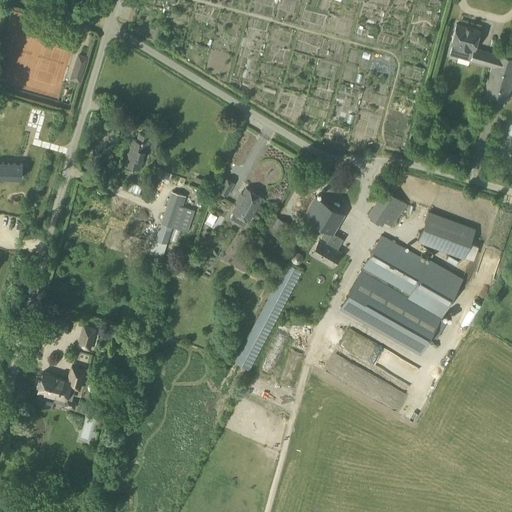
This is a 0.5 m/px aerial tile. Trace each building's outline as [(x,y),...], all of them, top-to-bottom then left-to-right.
[(450,54),(471,60),(492,67),(484,95),(506,102),(511,82),(511,57),(496,53),(496,54),(475,48),(480,31),(457,24),(451,45),(452,45),(450,54)] [(71,79),(80,81),(84,65),(87,57),(78,54),(76,63),(71,79)] [(123,117),(126,111),(120,107),(117,114),(123,117)] [(511,126),(503,158),(511,160),(511,126)] [(125,165),(139,169),(146,145),(149,145),(151,138),(139,134),(137,141),(132,140),(125,165)] [(153,138),(150,148),(159,151),(162,140),(153,138)] [(0,179),(4,179),(4,178),(22,178),(22,164),(0,163),(0,179)] [(226,177),(224,176),(216,189),(226,195),(234,182),(231,180),(231,179),(226,177)] [(229,218),(244,226),(247,220),(248,220),(262,196),(245,187),(231,210),(233,211),(229,218)] [(385,189),(367,215),(381,224),(383,221),(391,226),(406,204),(385,189)] [(161,222),(173,227),(186,231),(193,210),(181,206),(184,195),(171,191),(161,222)] [(315,196),(303,217),(326,230),(320,240),(327,245),(330,239),(331,238),(334,233),(345,214),(315,196)] [(418,241),(465,258),(476,228),(429,211),(418,241)] [(269,232),(280,239),(289,225),(278,218),(269,232)] [(168,244),(173,227),(161,222),(155,240),(167,244),(168,244)] [(320,240),(312,254),(332,266),(341,252),(339,251),(337,250),(343,239),(334,233),(331,238),(330,239),(327,245),(320,240)] [(461,279),(429,261),(428,261),(381,234),(340,304),(420,351),(429,334),(433,337),(444,318),(440,316),(461,279)] [(479,270),(479,262),(470,262),(470,270),(479,270)] [(234,362),(249,371),(303,272),(287,263),(234,362)] [(93,338),(95,330),(83,327),(81,334),(93,338)] [(37,389),(39,389),(38,391),(39,392),(38,397),(64,404),(65,399),(66,399),(66,398),(71,399),(74,386),(80,387),(84,371),(72,367),(68,381),(51,377),(52,376),(43,373),(40,382),(38,382),(37,389)]
